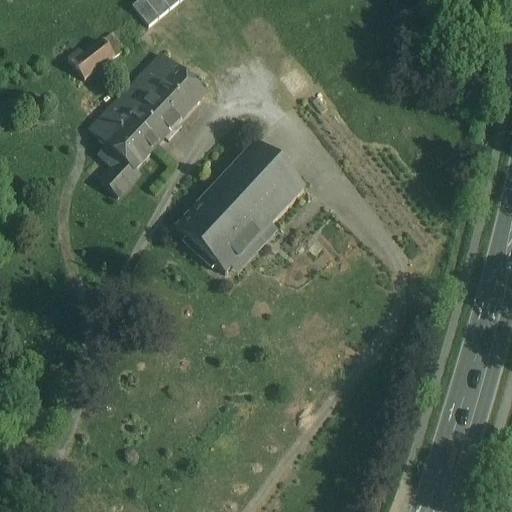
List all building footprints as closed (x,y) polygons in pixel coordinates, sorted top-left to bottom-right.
[(146,0),(135,10),(150,29),(186,0),(146,0)] [(113,35),(102,43),(115,59),(125,51),(113,35)] [(102,43),(72,66),(85,82),(115,59),(102,43)] [(161,58),(113,109),(130,125),(178,74),(161,58)] [(178,74),(130,125),(113,109),(89,134),(107,150),(133,175),(134,174),(204,99),(178,74)] [(257,149),(179,234),(226,278),(242,260),(304,193),(257,149)] [(133,175),(107,150),(100,158),(114,172),(102,186),(118,201),(139,179),(134,174),(133,175)] [(304,193),(242,260),(257,274),(318,206),(304,193)]
